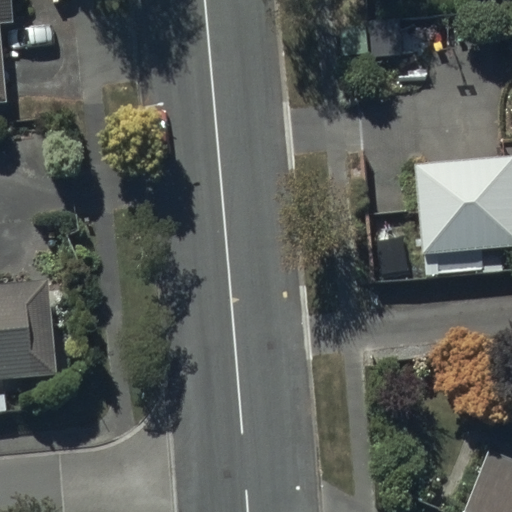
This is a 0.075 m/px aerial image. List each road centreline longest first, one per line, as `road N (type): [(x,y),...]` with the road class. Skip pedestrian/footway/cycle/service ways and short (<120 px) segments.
road 1 (tertiary): [(203,0),(246,475)]
road 2 (residential): [(0,496),(246,475)]
